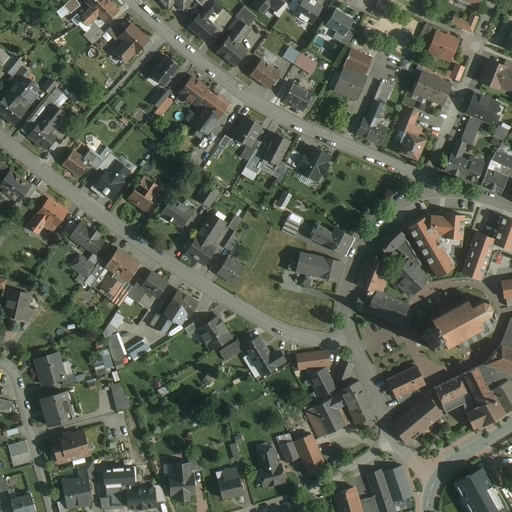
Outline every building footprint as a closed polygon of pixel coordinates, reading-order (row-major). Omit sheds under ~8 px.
[(80,6),(74,0),(70,0),(63,6),(70,14),(80,6)] [(105,0),(83,0),(83,1),(91,9),(93,12),(105,0)] [(107,0),(105,0),(93,12),(97,15),(104,23),(117,11),(107,0)] [(157,0),(164,5),(168,0),(170,0),(182,10),(191,0),(157,0)] [(212,0),(211,0),(199,15),(205,20),(213,11),(216,14),(222,7),(212,0)] [(257,0),(253,5),(263,13),(270,5),(275,10),(276,11),(284,0),(257,0)] [(279,18),(289,4),(284,0),(276,11),(275,10),(273,14),(279,18)] [(322,6),(311,0),(299,0),(292,14),(311,25),(322,6)] [(256,17),(243,7),(234,17),(236,18),(237,18),(248,27),(256,17)] [(91,9),(87,13),(87,14),(86,15),(85,13),(80,18),(83,21),(93,12),(91,9)] [(353,20),(335,9),(325,25),(335,32),(332,37),(339,42),(349,27),(353,20)] [(93,12),(83,21),(87,25),(96,17),(97,15),(93,12)] [(199,15),(198,14),(187,27),(204,41),(215,28),(205,20),(199,15)] [(471,15),(467,23),(453,18),(450,24),(471,32),(477,18),(471,15)] [(244,37),(250,29),(248,27),(237,18),(236,18),(229,28),(233,32),(235,29),(243,35),(242,35),(244,37)] [(123,32),(113,23),(105,31),(115,42),(119,37),(123,32)] [(511,23),(511,24),(502,47),(511,51),(511,23)] [(94,24),(83,35),(92,44),(96,41),(91,36),(99,28),(94,24)] [(146,39),(130,25),(123,32),(119,37),(134,51),(135,52),(146,39)] [(355,31),(349,27),(339,42),(346,46),(355,31)] [(99,28),(91,36),(96,41),(103,33),(99,28)] [(243,35),(235,29),(233,32),(228,38),(236,44),(242,35),(243,35)] [(457,42),(438,34),(431,53),(449,60),(457,42)] [(96,43),(101,47),(105,43),(99,38),(96,43)] [(236,44),(228,38),(217,52),(234,65),(245,51),(236,44)] [(134,51),(123,41),(113,52),(124,62),(134,51)] [(300,54),(288,47),(282,57),(293,64),(300,54)] [(371,58),(351,50),(343,65),(343,67),(364,76),(371,58)] [(316,63),(300,54),(293,64),(309,74),(316,63)] [(22,64),(13,56),(2,68),(12,76),(20,66),(22,64)] [(165,56),(151,74),(165,85),(179,67),(165,56)] [(260,59),(249,75),(268,89),(280,73),(260,59)] [(511,63),(505,60),(502,67),(511,70),(511,63)] [(511,70),(502,67),(488,61),(485,69),(484,68),(479,81),(498,89),(500,83),(509,87),(511,79),(511,70)] [(463,68),(456,65),(450,78),(454,79),(458,81),(463,68)] [(28,73),(20,66),(12,76),(9,80),(14,85),(21,77),(23,79),(28,73)] [(364,76),(343,67),(333,91),(356,100),(366,77),(364,76)] [(430,76),(420,72),(412,92),(422,97),(430,76)] [(450,84),(430,76),(422,97),(442,104),(450,84)] [(14,85),(8,92),(9,92),(6,95),(14,102),(18,97),(21,97),(27,101),(30,103),(37,95),(35,93),(37,90),(37,87),(36,84),(32,82),(29,83),(23,79),(21,77),(14,85)] [(198,81),(197,82),(192,78),(180,93),(195,105),(197,103),(207,90),(207,89),(202,85),(202,84),(198,81)] [(50,79),(42,88),(49,93),(56,84),(50,79)] [(380,82),(373,100),(384,105),(392,86),(380,82)] [(311,94),(292,84),(283,100),(292,105),(292,106),(302,111),(311,94)] [(169,95),(162,89),(152,101),(159,107),(167,98),(169,95)] [(217,97),(207,90),(197,103),(203,109),(217,119),(227,106),(228,106),(217,97)] [(6,95),(0,102),(0,113),(13,124),(24,110),(14,102),(6,95)] [(230,104),(218,95),(217,97),(228,106),(227,106),(228,106),(230,104)] [(497,104),(476,95),(472,107),(468,106),(466,113),(490,123),(497,104)] [(172,102),(167,98),(159,107),(164,111),(172,102)] [(384,105),(373,100),(365,119),(376,124),(384,105)] [(54,106),(40,124),(48,131),(63,113),(54,106)] [(418,112),(403,106),(397,119),(413,125),(418,112)] [(164,111),(159,107),(155,112),(160,116),(164,111)] [(217,119),(203,109),(197,117),(191,112),(185,120),(205,135),(208,131),(217,119)] [(261,126),(245,117),(233,137),(246,145),(249,147),(254,139),(261,126)] [(480,123),(469,118),(462,135),(473,140),(480,123)] [(376,124),(365,119),(363,124),(360,123),(356,135),(379,144),(386,128),(376,124)] [(413,125),(397,119),(395,123),(399,125),(397,129),(406,133),(416,137),(420,128),(413,125)] [(35,127),(28,121),(20,130),(28,136),(35,127)] [(505,140),(511,126),(501,121),(494,135),(505,140)] [(40,124),(39,123),(35,127),(28,136),(44,150),(55,136),(48,131),(40,124)] [(205,135),(197,146),(204,151),(216,136),(208,131),(205,135)] [(289,141),(274,133),(261,158),(276,166),(279,161),(289,141)] [(416,137),(406,133),(405,137),(402,136),(399,143),(402,144),(399,152),(416,159),(424,140),(416,137)] [(224,135),(218,145),(224,149),(230,139),(224,135)] [(500,142),(493,138),(490,144),(497,148),(500,142)] [(249,147),(246,145),(241,154),(249,159),(259,142),(254,139),(249,147)] [(456,139),(443,170),(463,179),(464,177),(470,162),(468,161),(460,157),(465,143),(456,139)] [(249,159),(246,164),(251,167),(258,171),(261,165),(256,162),(265,145),(259,142),(249,159)] [(500,151),(507,153),(509,146),(502,144),(500,151)] [(301,167),(299,171),(303,173),(302,174),(312,179),(313,178),(317,180),(320,173),(323,175),(328,165),(326,164),(330,156),(321,152),(320,153),(311,148),(306,157),(303,156),(298,165),(301,167)] [(97,156),(89,149),(82,158),(88,162),(91,164),(97,156)] [(82,158),(72,150),(62,164),(78,176),(88,162),(82,158)] [(298,165),(303,156),(293,150),(284,166),(298,174),(299,171),(301,167),(298,165)] [(511,168),(511,158),(495,151),(491,158),(486,170),(492,172),(494,166),(498,168),(500,164),(511,169),(511,168)] [(104,160),(97,156),(91,164),(97,168),(104,160)] [(470,162),(464,177),(475,182),(482,165),(474,162),(476,159),(469,157),(468,161),(470,162)] [(276,166),(261,158),(260,160),(266,163),(264,168),(273,172),(276,166)] [(0,161),(0,177),(1,178),(9,167),(1,161),(0,161)] [(285,164),(279,161),(276,166),(273,172),(279,176),(285,164)] [(97,184),(95,182),(91,188),(99,195),(102,192),(110,198),(129,172),(122,167),(121,168),(114,163),(103,177),(97,184)] [(30,186),(10,170),(0,183),(0,189),(8,196),(17,202),(30,186)] [(492,172),(486,170),(480,186),(500,193),(506,178),(492,172)] [(134,190),(132,189),(126,199),(144,212),(151,202),(149,201),(154,195),(156,196),(161,189),(143,176),(134,190)] [(30,186),(17,202),(14,205),(20,209),(35,189),(30,186)] [(217,193),(208,187),(200,201),(209,206),(217,193)] [(278,205),(286,208),(291,193),(283,191),(278,205)] [(191,211),(171,198),(161,214),(170,220),(168,222),(169,223),(171,221),(181,227),(191,211)] [(66,212),(49,199),(38,213),(38,214),(47,220),(55,226),(66,212)] [(47,220),(38,214),(29,226),(38,232),(47,220)] [(242,218),(235,214),(227,226),(234,230),(242,218)] [(301,219),(291,214),(289,214),(287,218),(299,224),(301,223),(302,220),(301,219)] [(426,216),(407,228),(437,278),(457,266),(456,264),(458,263),(453,253),(454,247),(461,248),(464,216),(444,214),(444,216),(441,216),(428,215),(426,216)] [(223,223),(210,215),(207,221),(220,229),(223,223)] [(475,232),(472,241),(474,242),(473,246),(471,246),(469,251),(471,251),(469,256),(467,255),(466,260),(468,261),(466,266),(464,265),(461,273),(480,280),(493,244),(511,251),(511,248),(511,219),(502,216),(494,239),(475,232)] [(299,224),(287,218),(281,231),(292,237),(299,224)] [(90,229),(80,221),(69,235),(94,253),(103,241),(97,237),(99,235),(98,234),(92,229),(90,229)] [(220,229),(207,221),(197,237),(209,245),(220,229)] [(332,233),(315,224),(308,237),(325,246),(332,233)] [(351,237),(335,228),(332,233),(325,246),(341,255),(342,254),(344,255),(352,239),(350,238),(351,237)] [(233,232),(224,247),(229,250),(238,236),(233,232)] [(401,233),(391,239),(395,246),(398,250),(407,244),(401,233)] [(387,234),(376,246),(388,255),(395,246),(391,239),(387,234)] [(197,237),(196,237),(186,253),(204,264),(214,248),(209,245),(197,237)] [(418,261),(407,244),(398,250),(400,249),(407,256),(400,262),(402,265),(408,259),(416,267),(420,264),(418,261)] [(106,264),(104,267),(123,279),(125,281),(138,264),(117,249),(106,264)] [(300,252),(291,251),(290,259),(298,261),(300,252)] [(298,261),(295,271),(311,275),(310,278),(319,280),(320,277),(335,280),(340,262),(300,252),(298,261)] [(243,269),(227,258),(217,273),(233,284),(243,269)] [(298,261),(290,259),(287,269),(295,271),(298,261)] [(386,267),(366,259),(357,284),(375,292),(376,291),(385,295),(386,293),(382,291),(389,276),(383,274),(386,267)] [(416,267),(408,259),(402,265),(392,275),(399,282),(403,286),(406,290),(412,296),(422,285),(423,286),(427,282),(426,281),(428,279),(416,267)] [(123,279),(104,267),(106,264),(100,260),(95,267),(89,275),(95,280),(91,286),(107,297),(110,293),(112,294),(118,286),(123,279)] [(85,265),(80,261),(74,269),(79,273),(85,265)] [(95,267),(87,261),(85,265),(79,273),(87,278),(89,275),(95,267)] [(166,283),(150,271),(140,285),(140,286),(146,290),(156,297),(166,283)] [(511,279),(500,281),(503,299),(505,298),(511,297),(511,279)] [(140,285),(136,282),(128,293),(126,296),(137,303),(146,290),(140,286),(140,285)] [(128,293),(118,286),(112,294),(110,293),(107,297),(120,306),(126,296),(128,293)] [(29,295),(9,290),(3,317),(13,319),(14,316),(24,318),(24,317),(26,308),(29,295)] [(196,302),(177,291),(168,306),(177,312),(182,315),(187,317),(196,302)] [(368,312),(383,318),(394,299),(385,295),(376,291),(371,302),(367,312),(368,312)] [(371,302),(357,298),(356,310),(367,313),(368,312),(367,312),(371,302)] [(456,306),(449,310),(448,308),(446,309),(445,306),(439,309),(440,312),(439,313),(440,315),(432,319),(430,319),(430,320),(431,321),(434,325),(433,326),(433,325),(432,326),(433,328),(431,329),(430,328),(429,328),(428,328),(427,328),(426,329),(426,330),(426,331),(424,333),(423,331),(422,331),(423,333),(422,334),(422,335),(420,336),(421,338),(423,336),(428,345),(426,346),(426,348),(429,347),(431,350),(433,349),(432,346),(440,342),(441,344),(444,343),(446,347),(445,348),(447,349),(447,347),(455,343),(458,349),(485,334),(484,332),(493,327),(487,316),(489,317),(490,315),(489,314),(490,310),(492,310),(492,308),(490,308),(488,304),(489,302),(488,301),(486,303),(482,302),(482,299),(480,300),(480,302),(476,304),(475,302),(474,303),(475,305),(471,307),(467,301),(468,298),(466,298),(465,301),(458,305),(457,303),(455,304),(456,306)] [(407,304),(394,299),(383,318),(398,325),(407,304)] [(130,301),(118,320),(126,325),(139,306),(130,301)] [(177,312),(168,306),(158,322),(168,327),(171,322),(177,312)] [(37,311),(26,308),(24,317),(29,321),(37,311)] [(182,315),(177,312),(171,322),(174,322),(177,324),(182,315)] [(205,315),(184,328),(189,336),(198,330),(198,329),(210,322),(205,315)] [(210,322),(198,329),(198,330),(210,350),(230,337),(218,317),(210,322)] [(511,317),(509,318),(499,344),(511,348),(511,317)] [(168,327),(158,322),(155,328),(164,333),(168,327)] [(126,355),(117,333),(108,337),(117,358),(119,357),(126,355)] [(270,356),(258,336),(243,346),(255,365),(270,356)] [(117,358),(108,337),(104,339),(114,363),(120,360),(119,357),(117,358)] [(150,350),(143,340),(132,347),(139,357),(150,350)] [(235,341),(218,351),(224,360),(230,357),(228,355),(239,348),(235,341)] [(511,348),(499,344),(485,363),(476,367),(489,391),(491,390),(504,413),(511,408),(511,388),(511,386),(511,382),(511,348)] [(93,359),(96,367),(102,364),(103,368),(114,364),(109,352),(93,359)] [(282,361),(276,352),(270,356),(255,365),(261,375),(282,361)] [(327,352),(297,356),(299,369),(328,365),(327,352)] [(57,353),(35,360),(42,385),(61,380),(64,379),(63,375),(57,353)] [(352,365),(342,360),(336,375),(346,381),(352,365)] [(415,366),(390,378),(399,396),(409,392),(424,384),(415,366)] [(489,391),(476,367),(458,376),(470,400),(462,404),(465,413),(472,429),(481,425),(482,427),(504,413),(491,390),(489,391)] [(324,368),(307,377),(318,397),(335,388),(324,368)] [(74,372),(63,375),(64,379),(61,380),(63,386),(77,383),(74,372)] [(346,381),(336,375),(336,377),(336,387),(346,381)] [(458,376),(433,388),(445,412),(462,404),(470,400),(458,376)] [(399,396),(390,378),(386,379),(395,398),(399,396)] [(358,381),(338,390),(345,404),(355,424),(374,414),(358,381)] [(121,383),(110,385),(116,413),(131,409),(121,383)] [(338,390),(329,395),(331,398),(305,411),(319,437),(348,423),(340,407),(345,404),(338,390)] [(65,392),(40,399),(48,426),(73,419),(65,392)] [(409,392),(399,396),(395,398),(398,404),(410,395),(409,392)] [(441,414),(427,395),(391,424),(405,444),(441,414)] [(12,402),(0,399),(0,411),(10,414),(12,402)] [(18,433),(17,428),(6,431),(7,436),(18,433)] [(63,437),(51,440),(58,463),(88,455),(82,432),(71,435),(67,433),(65,434),(63,437)] [(310,433),(294,441),(308,475),(325,467),(310,433)] [(131,440),(114,441),(116,461),(132,460),(131,440)] [(25,441),(8,446),(11,457),(28,453),(25,441)] [(299,457),(293,441),(278,445),(279,452),(287,450),(292,460),(299,457)] [(273,448),(257,452),(261,469),(259,470),(263,487),(284,482),(279,465),(278,465),(273,448)] [(240,459),(237,449),(231,451),(234,461),(240,459)] [(201,470),(196,453),(187,454),(188,462),(190,462),(190,471),(201,470)] [(116,461),(117,474),(104,475),(106,499),(120,498),(121,498),(120,485),(134,484),(132,460),(116,461)] [(92,461),(79,465),(80,470),(77,471),(79,479),(86,478),(87,478),(95,477),(92,461)] [(188,462),(171,464),(172,476),(168,477),(170,496),(176,495),(176,501),(189,500),(188,494),(194,494),(193,474),(191,474),(190,471),(190,462),(188,462)] [(401,465),(381,472),(391,502),(412,496),(401,465)] [(53,479),(59,477),(58,475),(56,475),(53,467),(50,468),(53,479)] [(505,511),(481,467),(453,482),(468,511),(505,511)] [(242,494),(235,468),(228,469),(227,469),(224,469),(224,471),(222,471),(224,480),(217,482),(222,499),(242,494)] [(381,472),(380,470),(366,474),(373,495),(373,496),(371,497),(376,511),(394,511),(391,502),(381,472)] [(5,478),(0,479),(0,486),(1,491),(8,490),(5,478)] [(79,479),(62,482),(67,508),(91,504),(87,478),(86,478),(79,479)] [(134,484),(120,485),(121,498),(128,498),(127,491),(135,490),(134,484)] [(160,485),(152,486),(153,489),(154,503),(166,502),(160,485)] [(354,488),(333,493),(339,511),(341,511),(360,511),(357,501),(354,488)] [(135,490),(127,491),(128,498),(129,509),(137,508),(137,509),(146,508),(146,507),(154,507),(154,503),(153,489),(135,490)] [(34,511),(30,495),(10,500),(13,511),(34,511)] [(376,511),(371,497),(357,501),(360,511),(376,511)]
